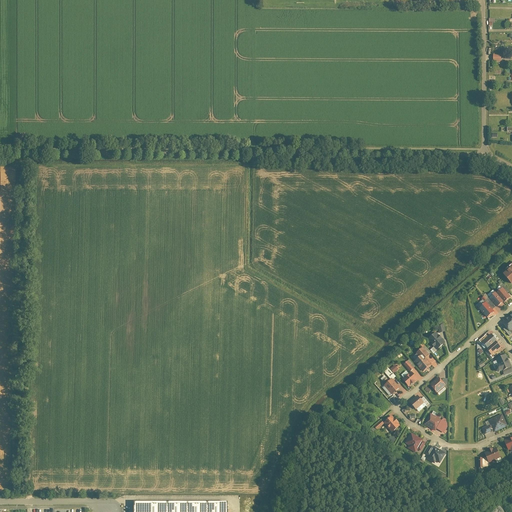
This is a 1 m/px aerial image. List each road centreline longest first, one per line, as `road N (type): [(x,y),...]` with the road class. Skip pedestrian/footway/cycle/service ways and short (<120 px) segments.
road 1 (residential): [(0,152),(483,155)]
road 2 (residential): [(511,430),(452,446),(427,437),(395,407),(489,325)]
road 3 (residential): [(483,0),(483,155)]
